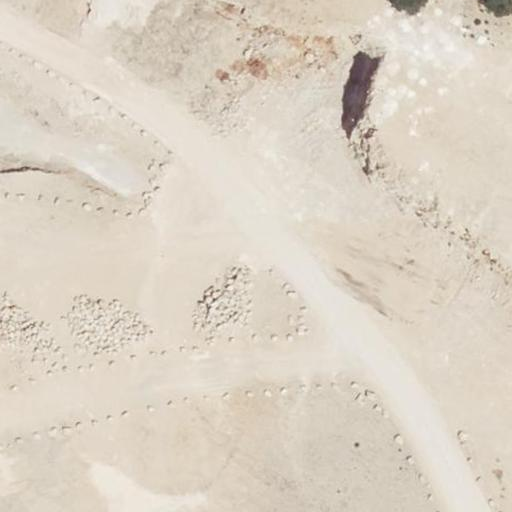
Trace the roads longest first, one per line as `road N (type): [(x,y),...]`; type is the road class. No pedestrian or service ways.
road 1 (track): [(458,511),(403,394),(195,150),(0,16)]
road 2 (track): [(366,350),(125,382),(0,419)]
road 3 (track): [(0,247),(156,251),(244,208)]
